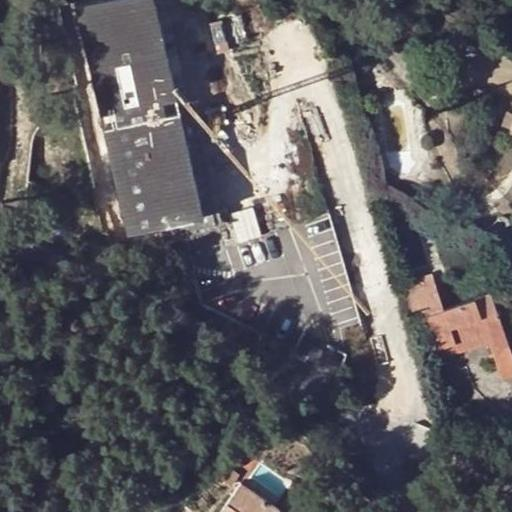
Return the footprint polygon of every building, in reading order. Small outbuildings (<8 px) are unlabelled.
[(80,0),(78,1),(87,43),(93,72),(74,76),(68,83),(76,114),(101,108),(130,230),(166,221),(169,232),(196,226),(194,215),(203,213),(176,93),(171,69),(155,0),(80,0)] [(57,5),(74,76),(93,72),(87,43),(78,1),(57,5)] [(366,50),(360,49),(355,50),(351,52),(350,57),(350,63),(353,67),(357,69),(362,69),(366,68),(370,64),(371,58),(370,55),(366,50)] [(181,66),(171,69),(176,93),(192,89),(181,66)] [(408,282),(409,287),(411,292),(436,284),(432,274),(408,282)] [(445,310),(436,284),(411,292),(409,287),(403,289),(410,315),(418,313),(419,318),(430,351),(485,333),(488,341),(491,350),(508,345),(491,294),(445,310)] [(485,333),(430,351),(434,359),(488,341),(485,333)] [(274,511),(278,506),(241,480),(218,511),(274,511)]
